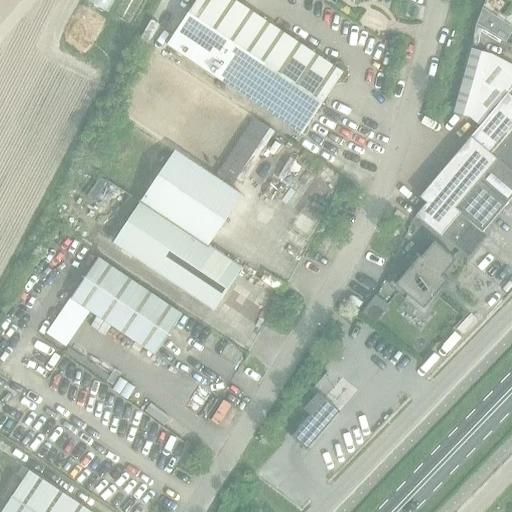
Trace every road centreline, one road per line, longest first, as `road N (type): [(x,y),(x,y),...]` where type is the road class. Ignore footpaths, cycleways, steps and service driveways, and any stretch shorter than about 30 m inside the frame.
road 1 (residential): [(196,511),(377,191),(438,0)]
road 2 (unclassified): [(511,310),(317,511)]
road 3 (primary): [(511,387),(391,511)]
